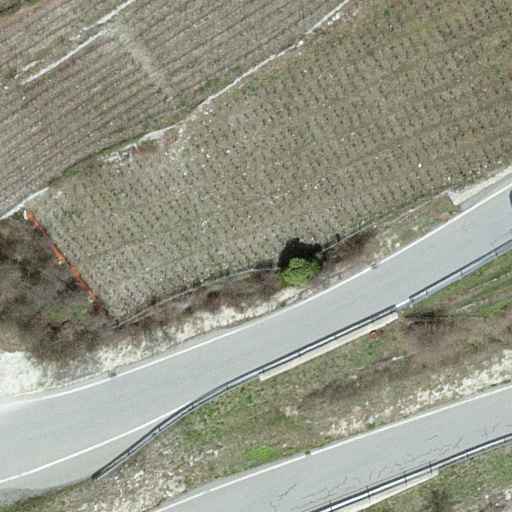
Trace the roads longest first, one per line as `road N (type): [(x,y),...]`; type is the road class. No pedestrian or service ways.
road 1 (unclassified): [(0,444),(159,389),(316,318),(511,212)]
road 2 (unclassified): [(511,409),(232,511)]
